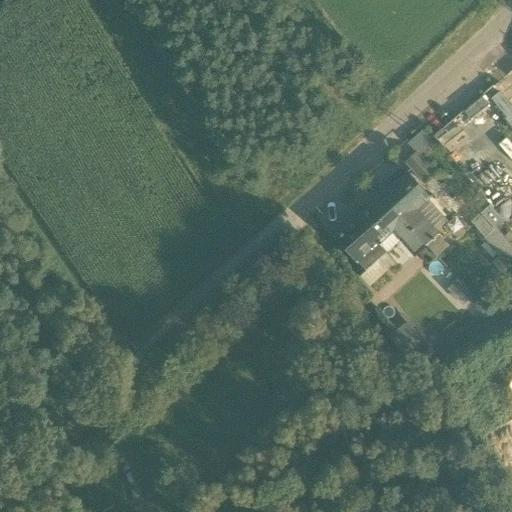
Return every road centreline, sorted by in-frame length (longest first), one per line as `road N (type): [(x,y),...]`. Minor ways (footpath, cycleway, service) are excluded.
road 1 (track): [(311,200),(0,496)]
road 2 (track): [(311,200),(476,511)]
road 3 (residential): [(511,15),(311,200)]
road 4 (track): [(136,359),(0,167)]
road 5 (track): [(303,0),(324,31),(339,90),(383,134)]
